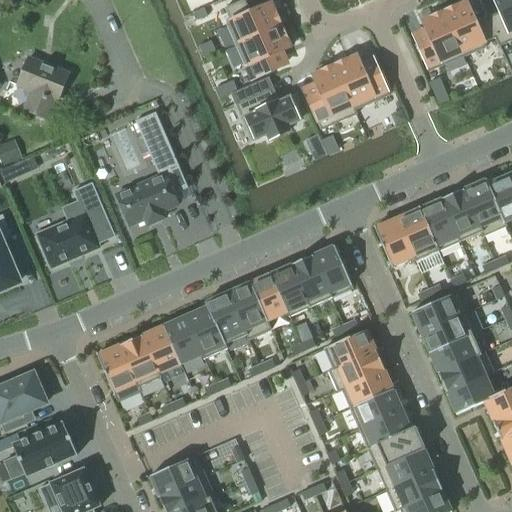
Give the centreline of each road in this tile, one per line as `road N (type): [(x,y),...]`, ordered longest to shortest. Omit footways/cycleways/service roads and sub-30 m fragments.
road 1 (residential): [(483,511),(345,205)]
road 2 (residential): [(59,330),(345,205)]
road 3 (residential): [(59,330),(135,511)]
road 4 (residential): [(369,9),(438,164)]
